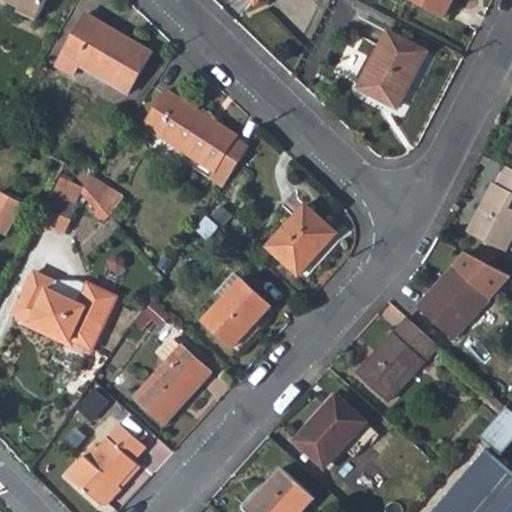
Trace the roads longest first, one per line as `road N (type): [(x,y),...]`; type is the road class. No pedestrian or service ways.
road 1 (residential): [(157,511),(376,275),(407,229)]
road 2 (residential): [(407,229),(168,0)]
road 3 (residential): [(407,229),(511,33)]
